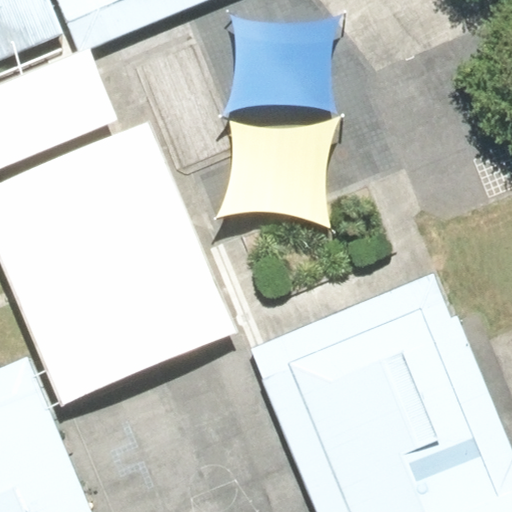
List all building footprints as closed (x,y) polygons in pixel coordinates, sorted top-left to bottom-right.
[(0,0),(0,63),(68,36),(53,0),(0,0)] [(53,0),(68,36),(74,51),(200,0),(53,0)] [(83,50),(0,83),(0,171),(114,126),(83,50)] [(151,117),(0,179),(0,262),(61,408),(69,405),(242,333),(151,117)] [(511,511),(511,459),(511,460),(432,277),(249,356),(316,511),(93,511),(27,357),(1,368),(0,366),(0,511),(511,511)]
